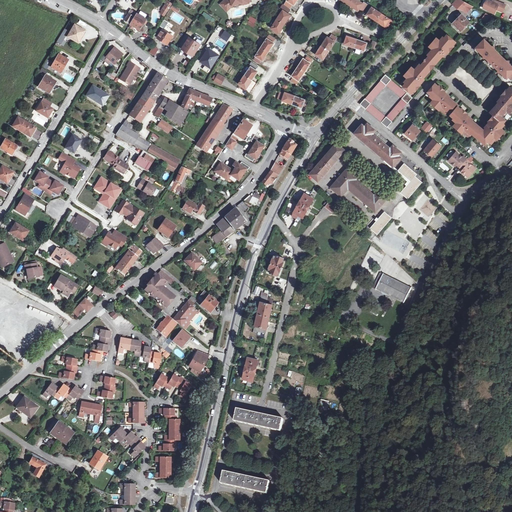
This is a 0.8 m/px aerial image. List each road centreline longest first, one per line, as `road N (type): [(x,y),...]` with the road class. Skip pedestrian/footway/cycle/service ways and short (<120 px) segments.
road 1 (primary): [(195,493),(241,300),(272,213)]
road 2 (tertiary): [(98,308),(239,196),(285,125)]
road 3 (residential): [(0,216),(112,29)]
road 4 (residential): [(272,213),(297,252),(261,407)]
road 5 (residential): [(464,198),(399,345)]
road 6 (residential): [(154,63),(70,200)]
road 7 (primary): [(345,99),(439,0)]
road 8 (tertiary): [(0,394),(98,308)]
